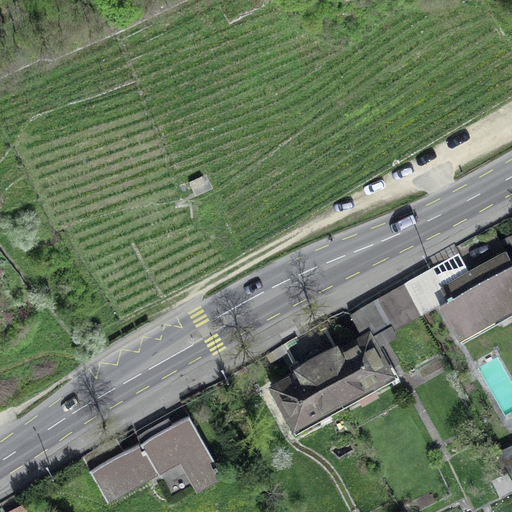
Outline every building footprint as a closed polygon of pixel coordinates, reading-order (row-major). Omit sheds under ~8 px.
[(421,312),(439,302),(462,341),(511,313),(511,263),(505,252),(442,287),(432,269),(405,284),(421,312)] [(407,320),(421,312),(405,284),(391,292),(407,320)] [(393,328),(407,320),(391,292),(377,300),(392,326),(393,328)] [(321,349),(314,352),(344,406),(358,398),(361,404),(375,396),(372,390),(398,376),(382,348),(377,351),(370,338),(392,326),(377,300),(352,313),(365,336),(339,351),(336,345),(323,352),(321,349)] [(300,373),(276,386),(300,430),(344,406),(314,352),(306,357),(308,360),(296,367),(300,373)] [(188,415),(90,469),(106,498),(178,459),(194,488),(221,473),(188,415)] [(511,443),(499,450),(511,475),(511,443)]
